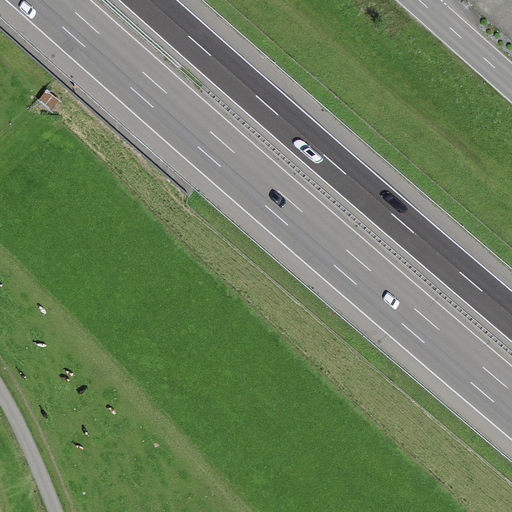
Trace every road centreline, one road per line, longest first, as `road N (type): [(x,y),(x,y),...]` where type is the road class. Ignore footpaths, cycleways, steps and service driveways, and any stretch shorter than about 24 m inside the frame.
road 1 (motorway): [(46,0),(511,404)]
road 2 (motorway): [(511,315),(149,0)]
road 3 (residential): [(0,395),(56,511)]
road 4 (primary): [(418,0),(511,83)]
